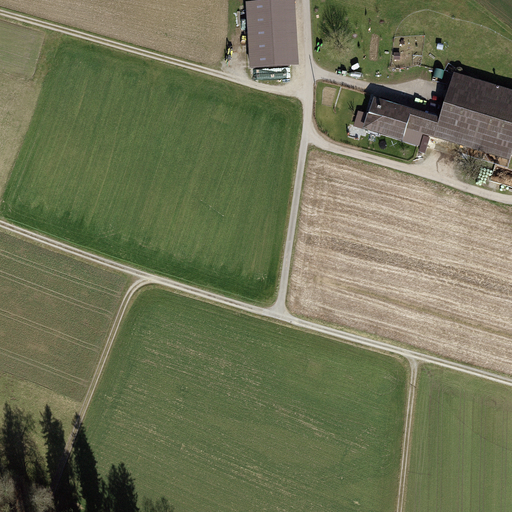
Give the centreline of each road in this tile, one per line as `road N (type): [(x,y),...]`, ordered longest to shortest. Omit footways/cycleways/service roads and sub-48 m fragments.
road 1 (track): [(0,223),(511,382)]
road 2 (track): [(0,16),(308,101)]
road 3 (unclassified): [(305,0),(307,141),(281,310)]
road 4 (track): [(138,272),(43,511)]
road 5 (track): [(307,141),(511,201)]
road 6 (track): [(416,354),(400,511)]
